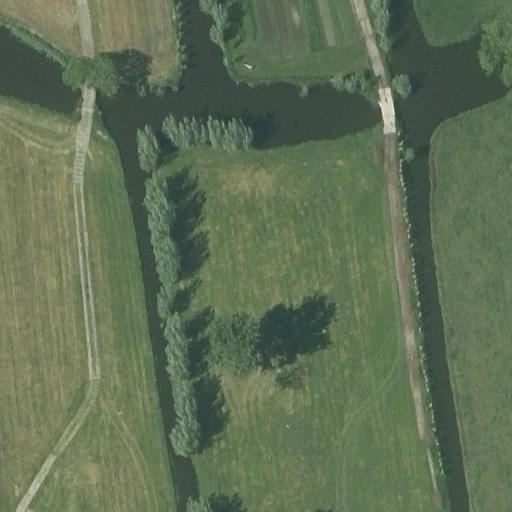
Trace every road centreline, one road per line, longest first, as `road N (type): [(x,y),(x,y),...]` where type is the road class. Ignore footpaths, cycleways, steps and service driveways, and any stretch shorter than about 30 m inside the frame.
road 1 (track): [(19,511),(93,390),(76,181),(91,66),(80,0)]
road 2 (track): [(436,501),(396,246),(380,77),(357,0)]
